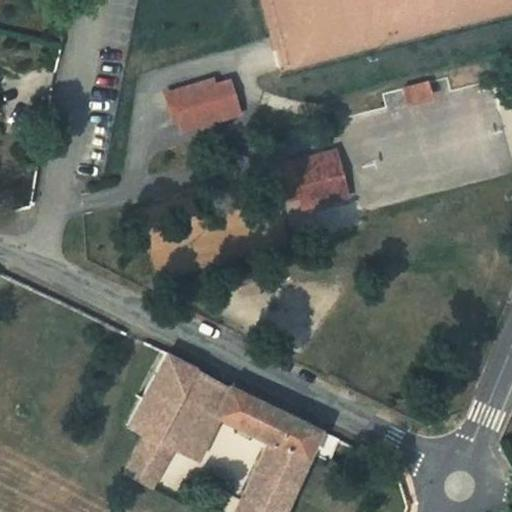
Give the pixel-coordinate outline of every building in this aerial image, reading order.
[(476,86),(472,72),(456,76),(459,90),(476,86)] [(201,73),(190,76),(194,90),(204,87),(202,79),(201,73)] [(224,99),(218,75),(202,79),(204,87),(194,90),(190,76),(159,84),(166,109),(166,113),(224,99)] [(398,105),(430,97),(426,82),(394,90),(398,105)] [(166,109),(159,84),(154,85),(160,111),(166,109)] [(320,171),(331,168),(329,160),(327,146),(269,161),(273,173),(275,182),(288,179),(291,190),(321,181),(320,171)] [(320,171),(321,181),(291,190),(294,201),(336,189),(331,168),(320,171)] [(288,179),(275,182),(278,193),(291,190),(288,179)] [(254,249),(286,244),(280,205),(247,210),(254,249)] [(219,223),(149,232),(155,273),(225,264),(219,223)] [(111,468),(139,484),(162,443),(155,438),(200,368),(152,346),(115,417),(134,428),(111,468)] [(187,456),(212,413),(228,384),(200,368),(155,438),(162,443),(187,456)] [(261,448),(224,511),(275,511),(317,430),(228,384),(212,413),(261,448)]
